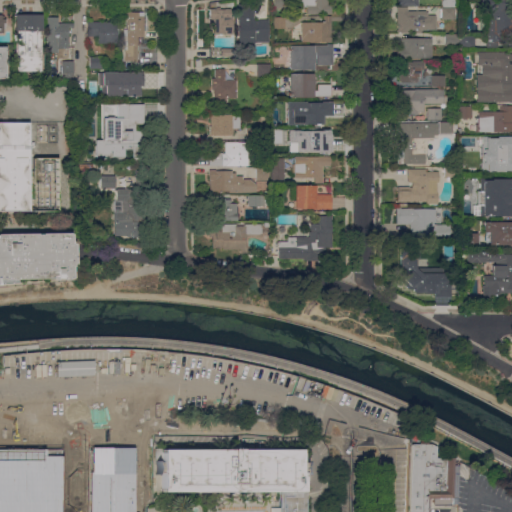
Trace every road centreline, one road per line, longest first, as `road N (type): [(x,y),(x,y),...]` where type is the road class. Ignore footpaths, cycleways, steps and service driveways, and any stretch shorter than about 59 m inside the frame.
road 1 (residential): [(511,371),(364,294),(316,279),(96,250)]
road 2 (residential): [(364,294),(361,0)]
road 3 (residential): [(174,260),(175,0)]
